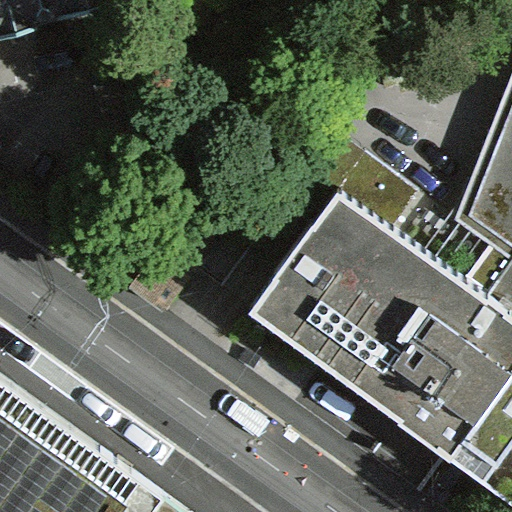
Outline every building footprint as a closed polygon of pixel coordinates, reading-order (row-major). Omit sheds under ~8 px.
[(35,18),(106,0),(0,0),(0,32),(36,23),(35,18)] [(417,48),(378,58),(385,84),(422,74),(425,84),(427,83),(421,61),(432,58),(431,56),(420,59),(417,48)] [(511,360),(511,74),(457,213),(493,239),(466,276),(393,223),(419,187),(366,148),(250,304),(317,353),(448,449),(511,360)] [(136,283),(164,304),(214,236),(185,215),(136,283)] [(511,360),(448,449),(511,502),(511,360)] [(114,453),(0,370),(0,511),(145,511),(163,488),(114,453)] [(195,511),(179,500),(163,488),(145,511),(195,511)]
